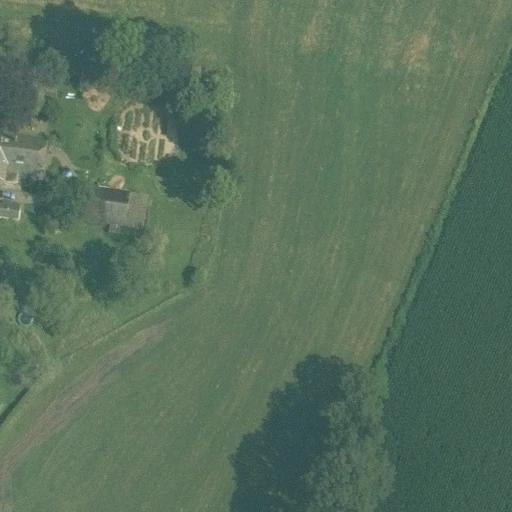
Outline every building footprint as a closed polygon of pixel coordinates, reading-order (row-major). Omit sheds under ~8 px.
[(50,108),(56,63),(35,61),(31,94),(12,92),(10,103),(50,108)] [(108,91),(110,66),(80,64),(79,89),(108,91)] [(39,183),(45,143),(0,136),(0,186),(2,187),(3,178),(39,183)] [(123,230),(128,194),(85,188),(80,224),(123,230)] [(0,220),(17,223),(19,209),(0,206),(0,220)]
